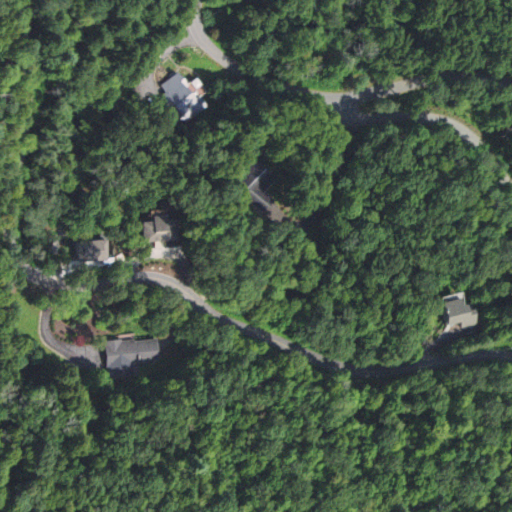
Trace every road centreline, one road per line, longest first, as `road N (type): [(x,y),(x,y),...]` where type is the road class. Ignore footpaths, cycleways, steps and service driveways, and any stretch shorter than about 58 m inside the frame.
road 1 (residential): [(511,357),(354,370),(228,322),(160,278),(81,287),(37,277),(15,254),(11,233),(29,89),(22,0),(197,2),(198,29),(224,59),(325,99),(447,76),(511,85)]
road 2 (residential): [(511,188),(472,140),(444,121),(357,117),(338,100)]
